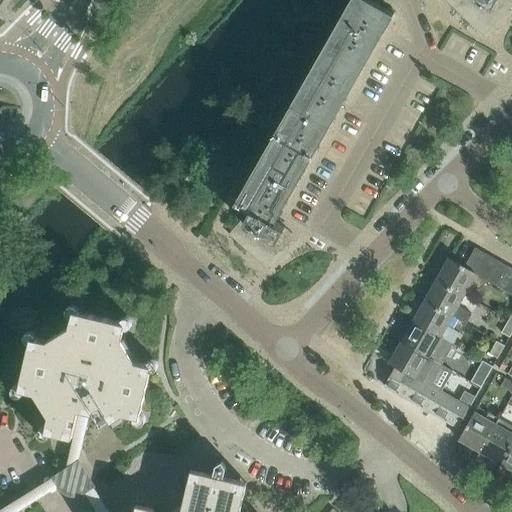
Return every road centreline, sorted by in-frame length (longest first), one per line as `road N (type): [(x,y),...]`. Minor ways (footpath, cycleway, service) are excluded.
road 1 (residential): [(284,349),(28,134)]
road 2 (residential): [(373,252),(330,223),(422,61),(504,109)]
road 3 (residential): [(475,507),(284,349)]
road 4 (residential): [(284,349),(373,252)]
